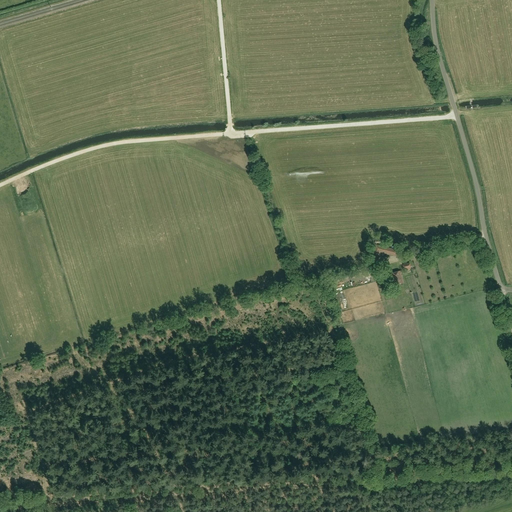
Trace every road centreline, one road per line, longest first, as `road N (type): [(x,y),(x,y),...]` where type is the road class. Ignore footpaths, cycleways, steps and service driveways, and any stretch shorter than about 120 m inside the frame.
road 1 (track): [(0,504),(511,472)]
road 2 (track): [(50,501),(23,413),(28,395),(157,350),(183,493)]
road 3 (track): [(218,0),(230,133),(456,115)]
road 4 (unclassified): [(500,291),(440,63),(432,0)]
road 5 (track): [(230,133),(92,148),(0,184)]
